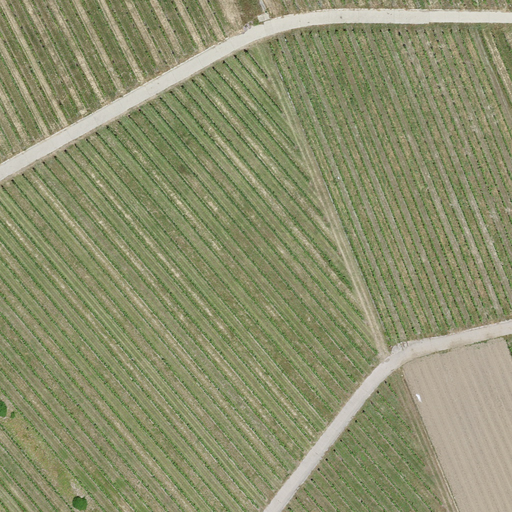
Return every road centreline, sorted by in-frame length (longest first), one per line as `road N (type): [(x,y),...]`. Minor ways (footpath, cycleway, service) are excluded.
road 1 (track): [(511,19),(320,13),(252,33),(0,171)]
road 2 (track): [(258,511),(381,354),(511,325)]
